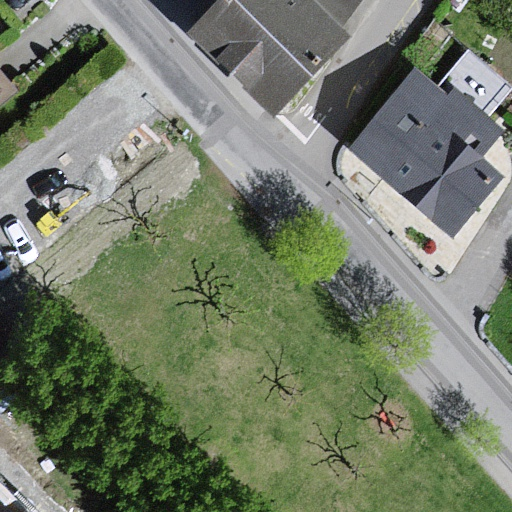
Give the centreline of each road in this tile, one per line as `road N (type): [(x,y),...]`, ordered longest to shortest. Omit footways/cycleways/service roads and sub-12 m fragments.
road 1 (residential): [(283,190),(511,442)]
road 2 (residential): [(110,0),(283,190)]
road 3 (residential): [(283,190),(415,0)]
